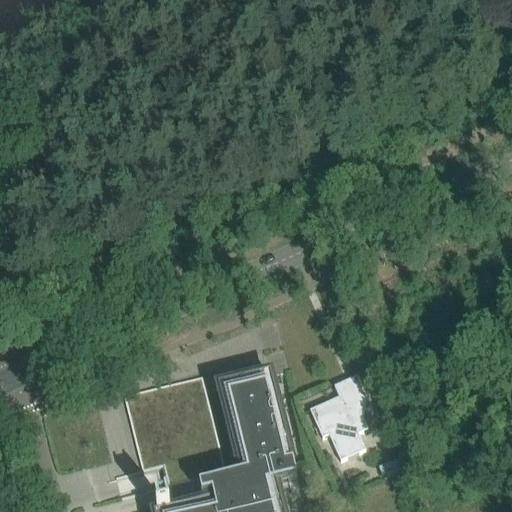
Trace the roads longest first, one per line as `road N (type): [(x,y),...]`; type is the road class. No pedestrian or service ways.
road 1 (tertiary): [(11,379),(511,160)]
road 2 (unclassified): [(11,379),(53,511)]
